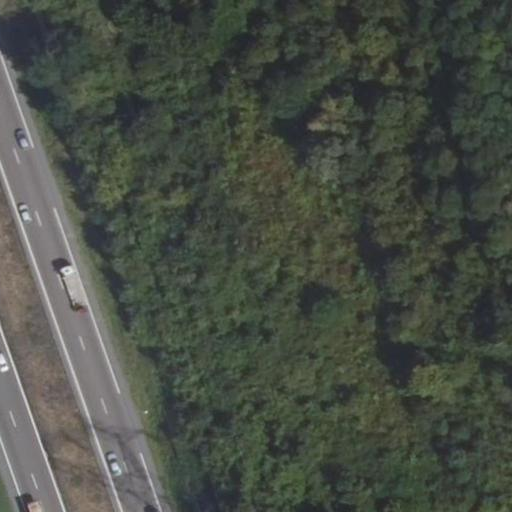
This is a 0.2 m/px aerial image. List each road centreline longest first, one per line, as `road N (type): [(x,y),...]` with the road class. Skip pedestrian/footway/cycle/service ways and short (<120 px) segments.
road 1 (motorway): [(142,511),(0,106)]
road 2 (motorway): [(0,374),(48,511)]
